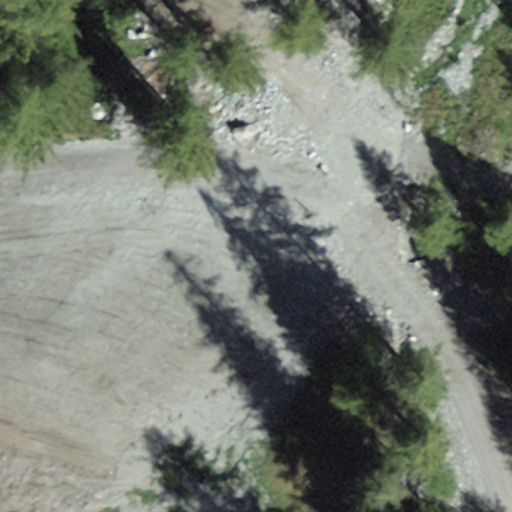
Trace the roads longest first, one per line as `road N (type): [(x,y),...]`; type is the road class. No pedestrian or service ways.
road 1 (track): [(172,0),(232,40),(385,252),(470,414),(499,511)]
road 2 (track): [(511,195),(361,124),(280,104)]
